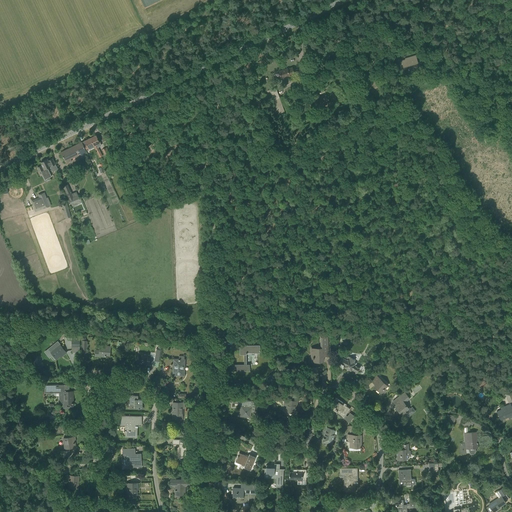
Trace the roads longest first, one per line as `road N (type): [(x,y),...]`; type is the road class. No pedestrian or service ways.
road 1 (unclassified): [(0,167),(340,0)]
road 2 (residential): [(166,511),(156,470),(154,385),(92,373),(89,511)]
road 3 (residential): [(374,511),(380,440),(355,394),(325,388),(306,442),(293,449),(216,425)]
